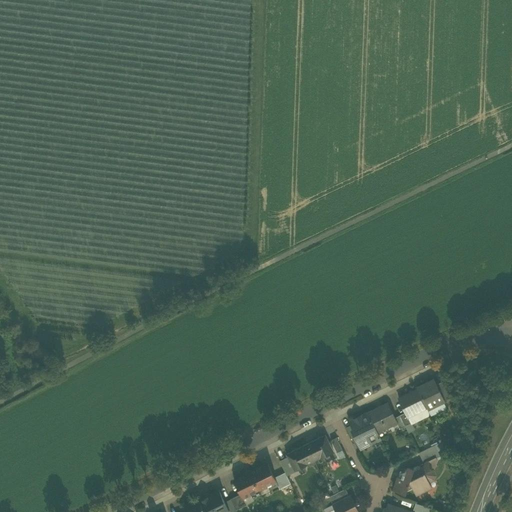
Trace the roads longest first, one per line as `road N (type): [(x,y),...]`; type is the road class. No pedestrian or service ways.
road 1 (residential): [(327,403),(106,511)]
road 2 (residential): [(511,335),(457,340),(327,403)]
road 3 (residential): [(327,403),(374,511)]
